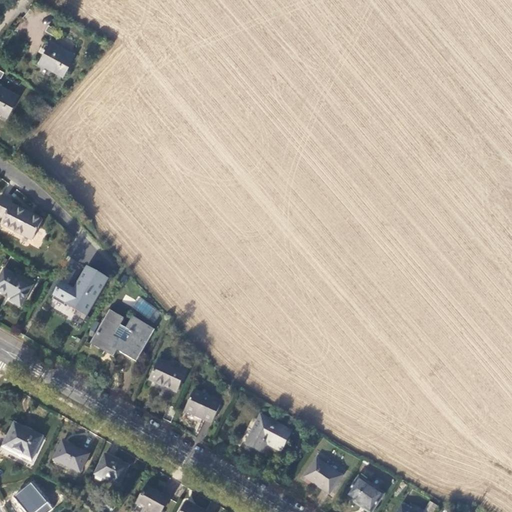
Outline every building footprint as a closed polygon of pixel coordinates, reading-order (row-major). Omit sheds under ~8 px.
[(65,29),(53,22),(50,27),(62,34),(65,29)] [(78,54),(54,40),(41,63),(65,76),(78,54)] [(21,92),(0,80),(0,108),(9,113),(21,92)] [(24,235),(35,215),(32,214),(31,215),(12,205),(13,202),(0,195),(0,217),(3,219),(1,223),(24,235)] [(42,219),(35,215),(24,235),(33,239),(42,219)] [(86,267),(73,289),(71,293),(59,286),(54,296),(87,315),(107,280),(86,267)] [(33,285),(3,268),(0,273),(0,290),(11,297),(10,300),(21,307),(33,285)] [(71,293),(73,289),(61,282),(59,286),(71,293)] [(90,345),(103,352),(107,346),(117,352),(135,362),(154,330),(133,318),(126,329),(119,326),(123,319),(110,311),(90,345)] [(107,346),(103,352),(113,358),(117,352),(107,346)] [(185,372),(159,360),(149,381),(176,392),(185,372)] [(221,403),(194,391),(185,412),(198,418),(199,416),(212,421),(221,403)] [(163,419),(170,423),(176,409),(169,406),(163,419)] [(246,444),(257,450),(272,422),(261,415),(246,444)] [(272,422),(257,450),(262,452),(267,444),(280,452),(290,431),(272,422)] [(42,437),(13,423),(2,447),(13,452),(14,450),(32,458),(42,437)] [(88,455),(62,442),(53,459),(79,472),(88,455)] [(128,467),(104,455),(94,475),(118,486),(128,467)] [(341,476),(316,459),(304,477),(328,495),(341,476)] [(371,511),(384,495),(358,477),(345,496),(367,511),(371,511)] [(24,511),(47,511),(53,508),(31,481),(12,497),(24,511)] [(160,511),(168,499),(146,487),(136,504),(150,511),(160,511)] [(201,511),(186,503),(180,511),(205,511),(204,511),(203,511),(201,511)]
